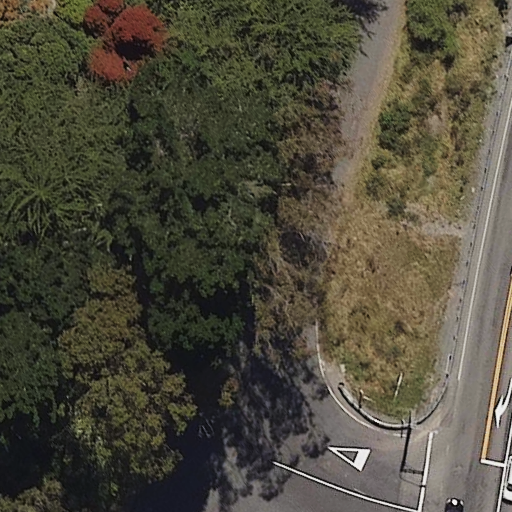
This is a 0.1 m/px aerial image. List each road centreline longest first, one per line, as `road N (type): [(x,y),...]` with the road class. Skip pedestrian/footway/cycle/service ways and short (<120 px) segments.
road 1 (secondary): [(373,0),(306,229),(232,387)]
road 2 (secondary): [(232,387),(276,436),(327,472),(374,499),(422,511)]
road 3 (trunk): [(511,286),(470,511)]
road 4 (secondary): [(232,387),(160,511)]
